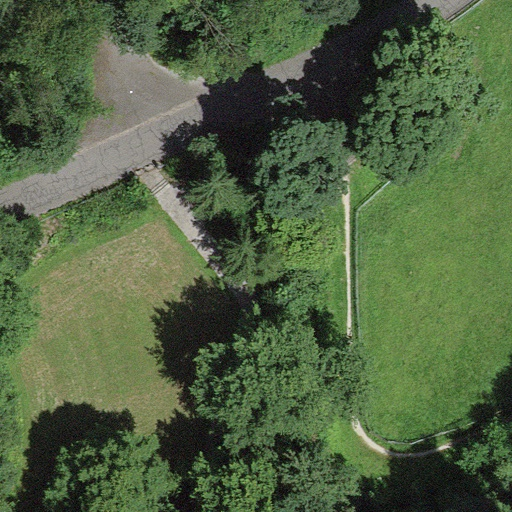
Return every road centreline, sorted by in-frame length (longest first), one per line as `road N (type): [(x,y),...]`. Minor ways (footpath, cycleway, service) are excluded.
road 1 (track): [(162,133),(0,214)]
road 2 (track): [(327,63),(162,133)]
road 3 (track): [(162,133),(101,61),(78,0)]
road 4 (track): [(445,0),(327,63)]
